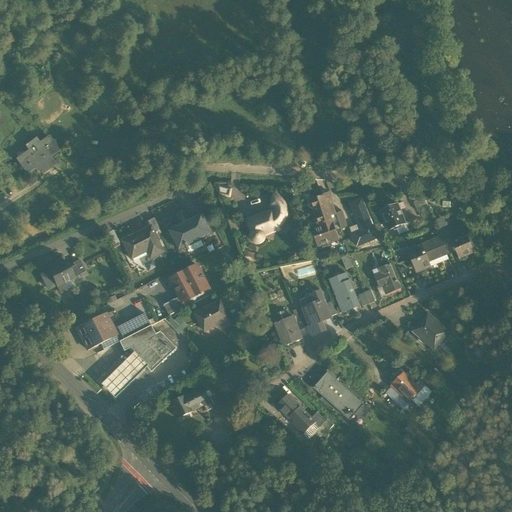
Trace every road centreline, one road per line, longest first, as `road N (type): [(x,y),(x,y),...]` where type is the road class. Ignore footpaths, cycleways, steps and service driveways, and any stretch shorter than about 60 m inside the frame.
road 1 (residential): [(0,269),(211,169),(511,186)]
road 2 (residential): [(163,475),(225,417),(349,328),(496,265),(511,268)]
road 3 (tertiary): [(0,309),(150,463)]
